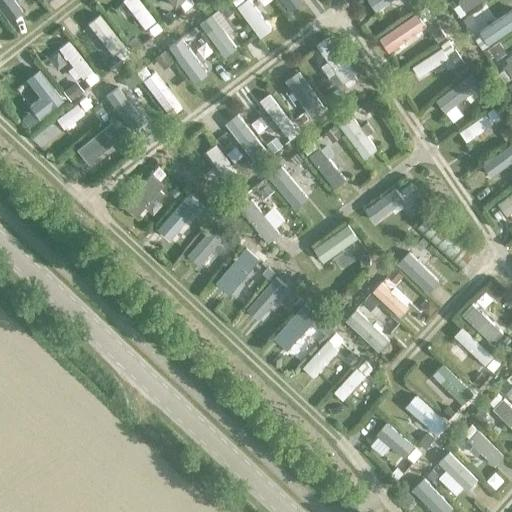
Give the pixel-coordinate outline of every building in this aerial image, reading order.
[(22,12),(12,0),(0,0),(0,12),(8,23),(22,12)] [(153,21),(136,0),(120,0),(142,29),(153,21)] [(185,0),(165,0),(173,9),(185,0)] [(270,30),(248,0),(245,0),(236,7),(259,38),(270,30)] [(303,2),(301,0),(280,0),(289,12),(303,2)] [(392,0),(367,0),(376,12),(392,0)] [(484,0),(459,0),(457,2),(465,13),(484,0)] [(511,30),(511,9),(479,31),(489,46),(511,30)] [(426,28),(416,13),(378,37),(388,52),(426,28)] [(122,46),(96,15),(85,24),(110,56),(122,46)] [(236,49),(210,15),(199,24),(224,58),(236,49)] [(248,61),(257,55),(244,36),(235,43),(248,61)] [(353,73),(327,36),(314,45),(340,82),(353,73)] [(207,74),(180,38),(167,48),(193,84),(207,74)] [(90,71),(66,41),(57,48),(81,78),(90,71)] [(447,60),(441,49),(413,66),(419,77),(447,60)] [(122,83),(144,66),(139,59),(117,76),(122,83)] [(511,78),(511,59),(503,66),(511,78)] [(38,68),(24,79),(38,97),(27,106),(37,119),(62,100),(38,68)] [(325,108),(299,71),(285,81),(311,118),(325,108)] [(179,108),(152,72),(141,80),(167,117),(179,108)] [(478,88),(468,75),(435,100),(445,113),(478,88)] [(142,122),(116,88),(105,97),(131,131),(142,122)] [(58,125),(88,102),(80,91),(49,113),(58,125)] [(293,128),(268,94),(259,100),(283,135),(293,128)] [(267,152),(238,113),(224,123),(253,162),(267,152)] [(376,148),(350,114),(337,124),(364,158),(376,148)] [(492,124),(485,115),(459,133),(466,142),(492,124)] [(120,136),(109,123),(75,150),(86,163),(120,136)] [(511,162),(511,143),(482,164),(491,177),(511,162)] [(235,174),(215,145),(205,152),(225,181),(235,174)] [(345,181),(319,148),(308,157),(334,190),(345,181)] [(307,199),(281,167),(268,177),(294,209),(307,199)] [(161,185),(149,175),(121,208),(133,218),(161,185)] [(403,201),(393,188),(364,210),(374,224),(403,201)] [(511,211),(511,192),(497,203),(506,215),(511,211)] [(197,206),(184,195),(155,229),(168,240),(197,206)] [(279,235),(251,200),(240,209),(268,244),(279,235)] [(270,202),(261,207),(269,221),(278,216),(270,202)] [(436,209),(415,230),(460,270),(480,248),(436,209)] [(357,239),(346,223),(312,248),(323,263),(357,239)] [(224,235),(212,225),(185,256),(198,266),(224,235)] [(259,260),(246,248),(215,283),(229,295),(259,260)] [(439,280),(408,252),(396,265),(427,293),(439,280)] [(287,289),(275,278),(247,310),(259,321),(287,289)] [(408,308),(381,283),(372,293),(398,318),(408,308)] [(502,333),(471,303),(461,314),(492,344),(502,333)] [(317,318),(304,305),(273,338),(286,350),(317,318)] [(389,340),(356,309),(346,320),(378,351),(389,340)] [(493,357),(461,327),(453,336),(484,366),(493,357)] [(338,352),(327,341),(301,368),(312,379),(338,352)] [(474,394),(444,364),(432,376),(462,406),(474,394)] [(364,378),(355,369),(332,393),(341,402),(364,378)] [(446,425),(414,397),(404,407),(436,436),(446,425)] [(511,408),(503,399),(492,409),(511,429),(511,408)] [(413,447),(385,424),(375,435),(404,459),(413,447)] [(503,457),(477,431),(467,440),(493,466),(503,457)] [(477,481),(449,454),(438,464),(467,492),(477,481)] [(449,511),(452,509),(423,479),(411,491),(431,511),(449,511)]
